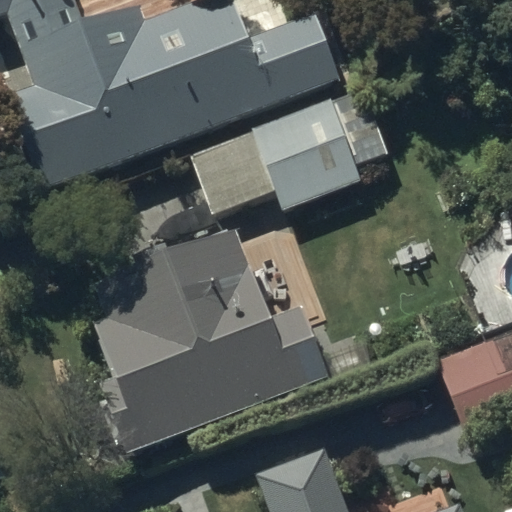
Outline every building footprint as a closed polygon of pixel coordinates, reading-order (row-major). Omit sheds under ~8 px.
[(0,0),(0,37),(14,33),(42,106),(16,116),(49,204),(341,92),(317,29),(252,53),(234,7),(151,38),(145,23),(88,45),(70,0),(0,0)] [(335,110),(255,140),(286,223),(366,193),(335,110)] [(268,338),(236,250),(101,299),(116,339),(105,343),(126,400),(105,407),(127,466),(329,391),(305,325),(268,338)] [(511,334),(438,364),(465,432),(511,413),(511,334)] [(345,511),(327,464),(261,488),(270,511),(345,511)]
